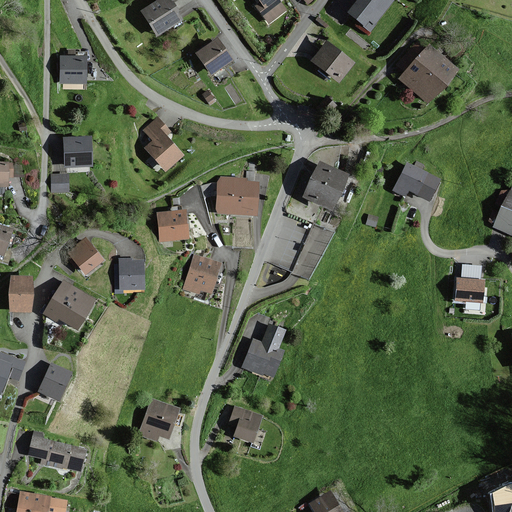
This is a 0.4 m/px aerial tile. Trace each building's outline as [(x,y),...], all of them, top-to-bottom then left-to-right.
[(180,23),(166,0),(163,0),(143,12),(157,36),(180,23)] [(258,0),(265,8),(259,13),(267,24),(284,10),(276,0),(258,0)] [(371,26),(388,3),(383,0),(355,0),(344,16),(359,27),(364,21),(371,26)] [(230,61),(217,41),(196,54),(209,75),(230,61)] [(351,66),(322,43),(307,62),(336,85),(351,66)] [(452,70),(425,45),(394,78),(421,104),(452,70)] [(85,84),(85,59),(61,59),(60,83),(85,84)] [(167,133),(155,118),(141,130),(150,142),(142,148),(162,172),(181,157),(164,136),(167,133)] [(89,140),(64,141),(65,167),(90,166),(89,140)] [(11,177),(12,164),(0,164),(0,186),(6,187),(7,177),(11,177)] [(345,178),(320,166),(304,199),(330,211),(345,178)] [(437,183),(403,167),(391,191),(401,196),(404,190),(428,201),(437,183)] [(66,193),(66,176),(51,177),(51,193),(66,193)] [(246,180),(219,178),(216,213),(254,216),(256,184),(246,184),(246,180)] [(511,182),(491,226),(511,236),(511,182)] [(184,213),(158,215),(161,242),(186,239),(184,213)] [(11,231),(0,227),(0,254),(3,256),(11,231)] [(85,274),(102,262),(85,240),(69,253),(85,274)] [(210,294),(220,267),(196,258),(184,289),(198,294),(199,290),(210,294)] [(142,289),(142,263),(131,263),(131,260),(120,261),(121,290),(142,289)] [(30,280),(12,279),(11,312),(29,313),(30,280)] [(477,304),(479,283),(455,280),(452,301),(477,304)] [(93,301),(65,284),(47,313),(75,330),(93,301)] [(283,334),(268,328),(262,343),(253,340),(242,369),(272,380),(283,352),(277,349),(283,334)] [(0,353),(0,391),(6,374),(18,378),(24,361),(0,353)] [(70,371),(51,363),(40,389),(58,397),(70,371)] [(177,407),(152,399),(141,432),(156,438),(158,431),(168,434),(177,407)] [(261,418),(235,408),(231,421),(239,424),(235,435),(253,441),(261,418)] [(81,469),(85,449),(40,438),(41,433),(35,432),(30,453),(44,457),(43,460),(81,469)] [(511,482),(510,483),(490,492),(492,511),(510,511),(511,511),(511,482)] [(64,511),(66,500),(50,497),(50,495),(20,491),(17,511),(64,511)] [(342,511),(330,491),(311,502),(317,511),(342,511)]
